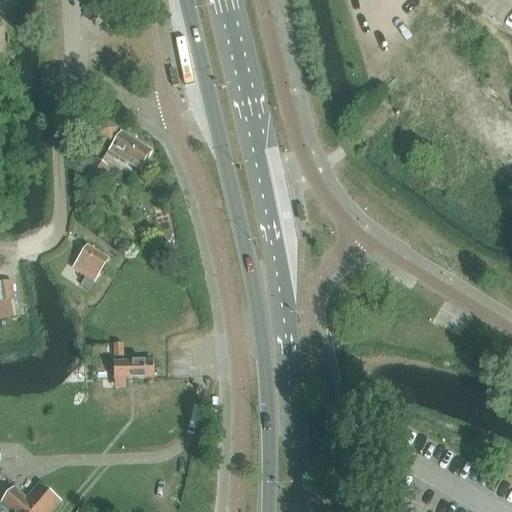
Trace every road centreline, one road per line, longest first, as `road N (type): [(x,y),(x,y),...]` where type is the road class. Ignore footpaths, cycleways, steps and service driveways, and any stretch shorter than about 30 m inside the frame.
road 1 (secondary): [(187,0),(259,302),(269,511)]
road 2 (secondary): [(302,511),(286,320),(223,0)]
road 3 (track): [(0,249),(49,238),(59,216),(56,146),(72,71)]
